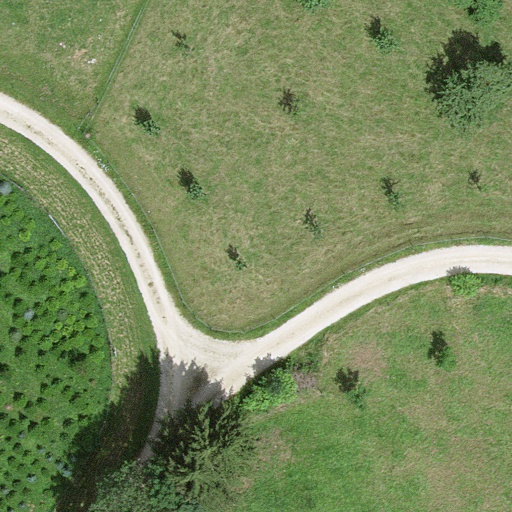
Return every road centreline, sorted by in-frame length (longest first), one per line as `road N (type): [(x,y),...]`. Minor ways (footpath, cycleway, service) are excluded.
road 1 (track): [(100,511),(194,388),(381,284),(451,267),(511,267)]
road 2 (track): [(194,388),(175,333),(101,194),(0,113)]
